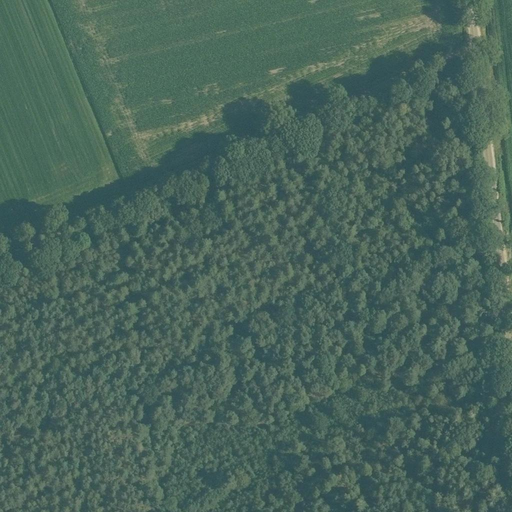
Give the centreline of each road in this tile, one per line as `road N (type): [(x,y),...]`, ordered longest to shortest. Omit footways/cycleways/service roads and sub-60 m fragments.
road 1 (track): [(0,261),(476,46)]
road 2 (unclassified): [(511,344),(470,0)]
road 3 (track): [(111,210),(162,511)]
